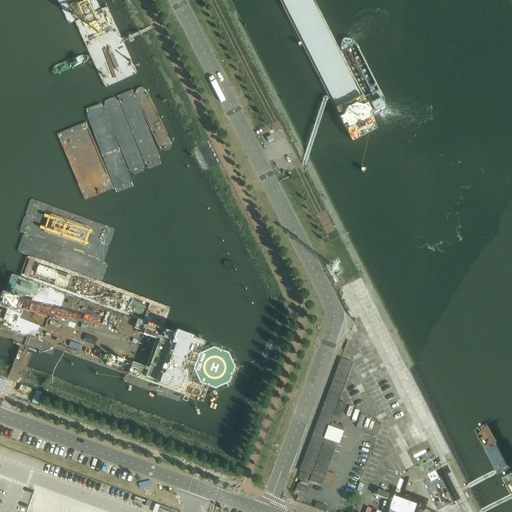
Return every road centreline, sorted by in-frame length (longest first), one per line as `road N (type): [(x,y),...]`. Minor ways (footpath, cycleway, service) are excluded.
road 1 (unclassified): [(269,511),(336,316),(179,0)]
road 2 (unclassified): [(258,511),(0,416)]
road 3 (unknown): [(141,511),(5,461)]
